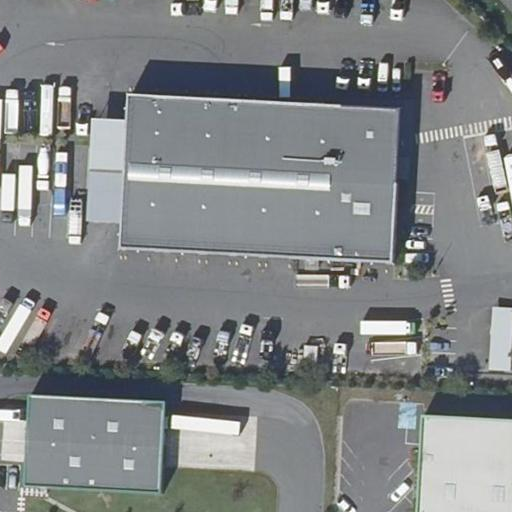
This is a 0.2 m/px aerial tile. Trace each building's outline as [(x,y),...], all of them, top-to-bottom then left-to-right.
[(403,111),(130,98),(129,124),(124,217),(123,253),(395,265),(403,111)] [(124,217),(129,124),(95,123),(90,215),(124,217)] [(510,370),(511,328),(511,309),(493,309),(490,369),(510,370)] [(169,404),(33,397),(28,487),(165,494),(169,404)] [(511,511),(511,421),(423,417),(418,511),(511,511)]
